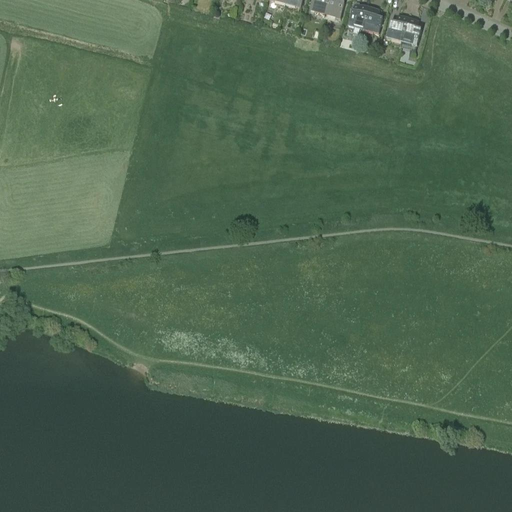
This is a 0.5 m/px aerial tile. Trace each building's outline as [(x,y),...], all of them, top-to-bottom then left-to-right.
[(287,0),(286,6),(295,9),(295,10),(300,12),(303,0),(287,0)] [(325,17),(329,0),(313,0),(309,14),(315,16),(315,14),(325,17)] [(340,0),(329,0),(325,17),(335,19),(334,21),(340,22),(344,6),(340,5),(340,0)] [(353,30),(363,32),(369,11),(358,8),(356,15),(352,14),(348,29),(353,31),(353,30)] [(380,14),(369,11),(363,32),(373,35),(373,36),(378,38),(383,22),(378,21),(380,14)] [(401,46),(408,22),(398,19),(396,27),(391,25),(386,42),(401,46)] [(419,25),(408,22),(401,46),(417,50),(421,34),(416,33),(419,25)]
